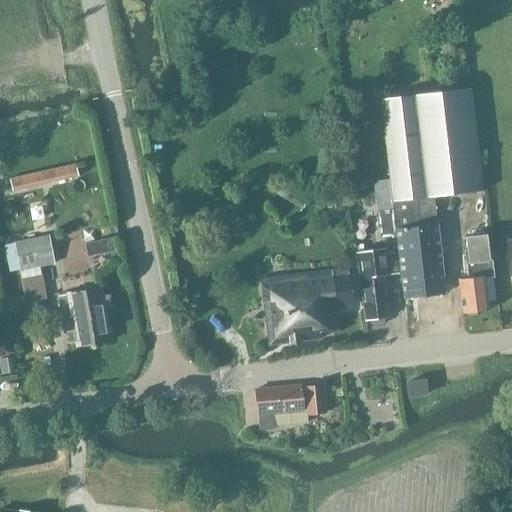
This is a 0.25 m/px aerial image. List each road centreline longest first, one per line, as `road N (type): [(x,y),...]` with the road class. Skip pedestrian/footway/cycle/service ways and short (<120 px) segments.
road 1 (unclassified): [(168,373),(92,0)]
road 2 (tertiary): [(168,373),(218,380),(511,342)]
road 3 (tertiary): [(0,417),(128,394),(168,373)]
